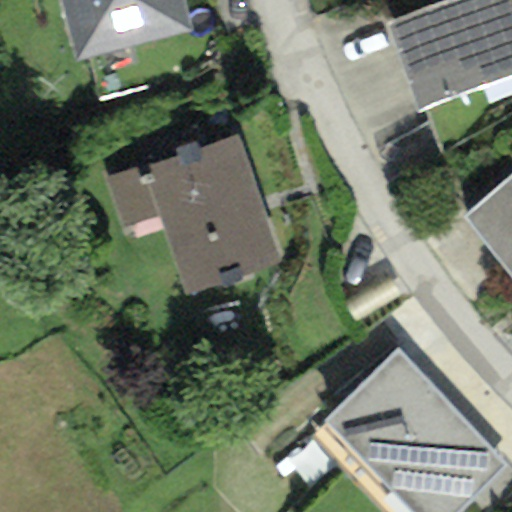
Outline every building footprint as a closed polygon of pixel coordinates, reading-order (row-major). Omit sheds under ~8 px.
[(181,0),(61,0),(77,61),(190,32),(181,0)] [(511,0),(450,0),(386,23),(417,111),(511,77),(511,0)] [(176,157),(105,179),(122,226),(160,215),(184,296),(277,266),(235,136),(197,150),(194,143),(174,149),(176,157)] [(511,178),(462,218),(511,280),(511,178)] [(396,351),(325,422),(408,511),(454,511),(504,467),(396,351)]
